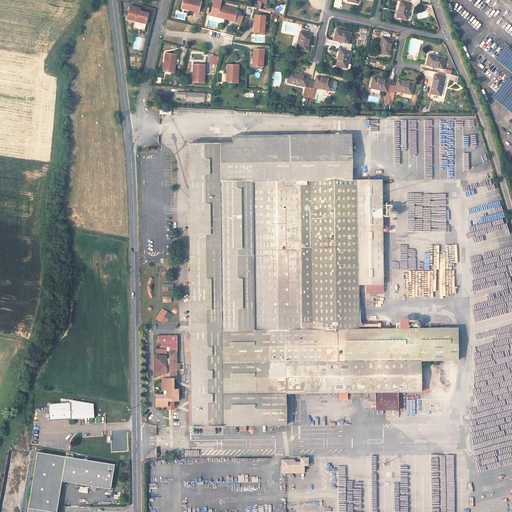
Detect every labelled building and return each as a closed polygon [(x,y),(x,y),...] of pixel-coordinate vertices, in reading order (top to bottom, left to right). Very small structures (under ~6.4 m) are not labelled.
[(192,0),(183,0),(182,6),(187,7),(187,10),(198,12),(201,2),(192,0)] [(213,0),(210,16),(217,17),(217,16),(220,6),(221,0),(213,0)] [(397,17),(407,20),(411,5),(419,7),(420,0),(404,0),(404,2),(401,1),(397,17)] [(220,6),(217,16),(225,18),(225,19),(234,22),(236,15),(237,10),(220,6)] [(139,12),(129,10),(127,19),(146,24),(148,14),(139,12)] [(236,15),(234,22),(241,23),(243,16),(236,15)] [(255,16),(254,24),(256,24),(255,33),(264,33),(265,16),(255,16)] [(307,51),(311,35),(308,34),(308,31),(301,29),(297,49),(307,51)] [(348,43),(350,33),(336,30),(334,40),(345,43),(343,50),(340,49),(336,66),(346,69),(352,44),(348,43)] [(390,35),(383,33),(379,53),(389,55),(393,39),(389,38),(390,35)] [(253,50),(253,58),(255,58),(254,66),(263,67),(263,51),(253,50)] [(165,54),(164,65),(166,65),(165,71),(174,72),(176,55),(165,54)] [(458,77),(446,74),(446,70),(442,69),(445,58),(429,55),(426,65),(439,68),(437,75),(435,75),(430,94),(441,96),(445,79),(457,81),(458,77)] [(193,65),(193,76),(194,76),(194,83),(204,83),(204,66),(193,65)] [(227,65),(227,74),(228,74),(228,83),(237,83),(238,66),(227,65)] [(289,72),(287,83),(306,87),(304,97),(312,99),(314,89),(314,87),(334,92),(336,90),(337,83),(336,81),(316,77),(315,82),(308,80),(309,77),(289,72)] [(511,114),(511,82),(505,77),(489,98),(511,114)] [(373,78),(371,88),(387,92),(386,96),(387,97),(385,103),(389,104),(389,100),(393,101),(395,91),(411,94),(414,84),(397,80),(396,86),(389,84),(389,81),(373,78)] [(204,94),(183,93),(176,92),(175,98),(186,98),(186,102),(204,102),(204,94)] [(192,427),(223,427),(223,426),(286,425),(286,394),(364,393),(365,401),(375,401),(375,410),(398,410),(398,393),(420,392),(420,361),(457,360),(457,329),(358,330),(357,181),(352,180),(351,136),(232,137),(232,145),(219,145),(219,144),(188,144),(192,427)] [(477,330),(475,357),(511,350),(511,286),(505,293),(506,294),(503,297),(502,308),(497,309),(489,308),(481,310),(483,312),(482,323),(478,323),(478,325),(478,330),(477,330)] [(165,325),(172,315),(161,308),(155,318),(165,325)] [(165,357),(154,357),(154,374),(164,374),(164,378),(161,379),(161,391),(162,391),(162,395),(156,395),(156,407),(173,406),(173,401),(178,401),(178,390),(173,390),(173,378),(169,378),(169,371),(179,371),(179,364),(176,364),(176,351),(169,351),(169,359),(165,359),(165,357)] [(68,403),(47,404),(47,421),(69,420),(69,418),(90,417),(92,405),(68,401),(68,403)] [(111,451),(128,451),(127,430),(111,430),(111,451)] [(476,467),(479,477),(511,468),(511,443),(507,442),(507,445),(506,445),(504,440),(494,442),(493,448),(489,449),(487,449),(486,453),(485,450),(484,453),(484,449),(480,450),(481,453),(477,452),(478,450),(473,451),(476,461),(492,457),(491,463),(476,467)] [(66,456),(37,451),(27,511),(56,511),(62,481),(66,456)] [(109,489),(113,464),(66,456),(62,481),(109,489)] [(306,457),(280,458),(280,474),(303,473),(303,466),(307,465),(306,457)] [(228,482),(228,473),(210,473),(210,482),(228,482)] [(229,474),(230,482),(242,481),(242,474),(229,474)] [(257,482),(256,474),(244,474),(245,483),(257,482)]
